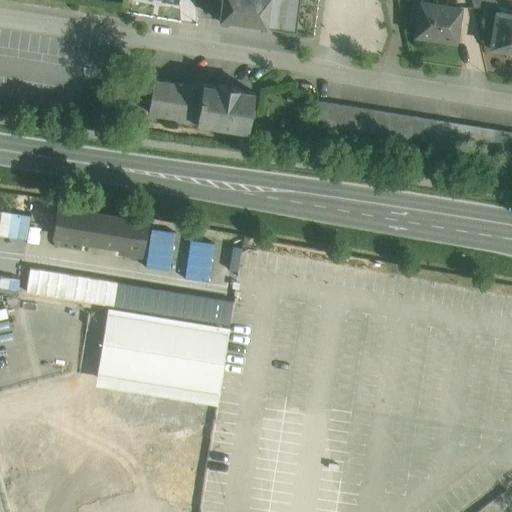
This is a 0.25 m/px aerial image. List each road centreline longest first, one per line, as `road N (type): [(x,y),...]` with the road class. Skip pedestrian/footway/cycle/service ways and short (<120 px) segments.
road 1 (unclassified): [(511,101),(0,17)]
road 2 (secondary): [(511,235),(210,183)]
road 3 (secondary): [(210,183),(0,147)]
